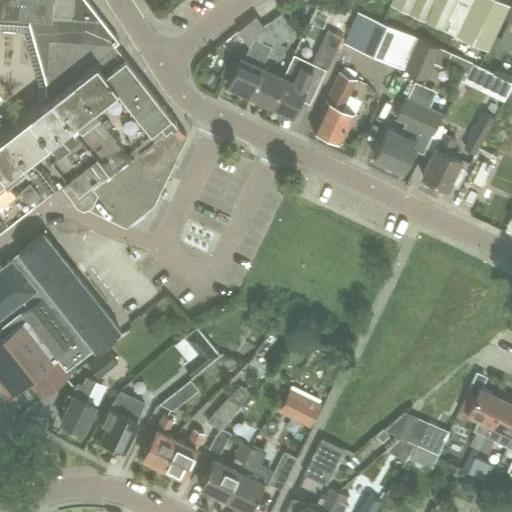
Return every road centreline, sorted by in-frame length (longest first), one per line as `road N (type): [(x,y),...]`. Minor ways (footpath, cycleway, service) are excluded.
road 1 (residential): [(511,254),(185,101),(161,66)]
road 2 (residential): [(158,511),(93,491),(9,511)]
